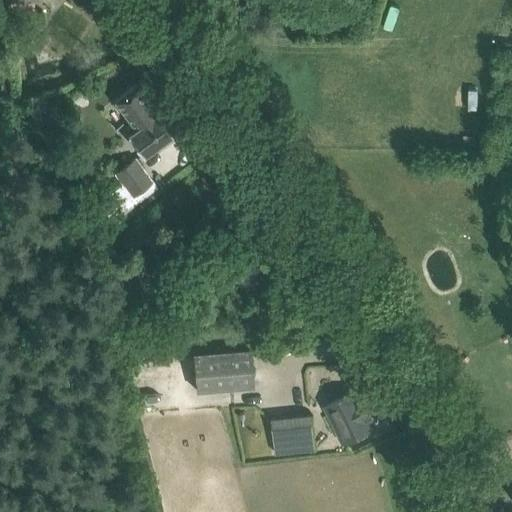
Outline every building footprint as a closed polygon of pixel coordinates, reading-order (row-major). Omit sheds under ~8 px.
[(135,84),(112,101),(133,129),(127,134),(142,155),(172,132),(135,84)] [(113,173),(131,197),(153,181),(134,157),(113,173)] [(191,352),(194,392),(251,387),(248,347),(191,352)] [(325,402),(339,433),(342,439),(373,425),(370,420),(392,410),(381,384),(359,394),(356,387),(325,402)] [(271,417),(275,454),(316,450),(311,413),(271,417)]
